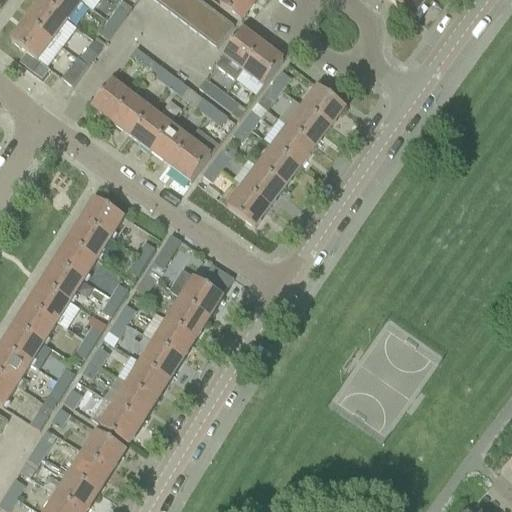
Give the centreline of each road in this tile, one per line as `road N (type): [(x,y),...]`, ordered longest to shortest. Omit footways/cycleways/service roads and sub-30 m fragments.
road 1 (residential): [(279,290),(34,121)]
road 2 (tertiary): [(143,511),(279,290)]
road 3 (tertiary): [(279,290),(411,96)]
